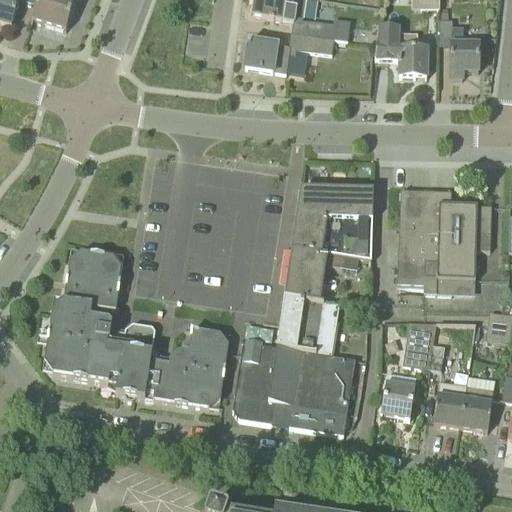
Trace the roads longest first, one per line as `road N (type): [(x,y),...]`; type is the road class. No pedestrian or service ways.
road 1 (residential): [(50,412),(78,425),(511,488)]
road 2 (residential): [(92,108),(193,125),(506,138)]
road 3 (residential): [(0,279),(50,199),(92,108)]
